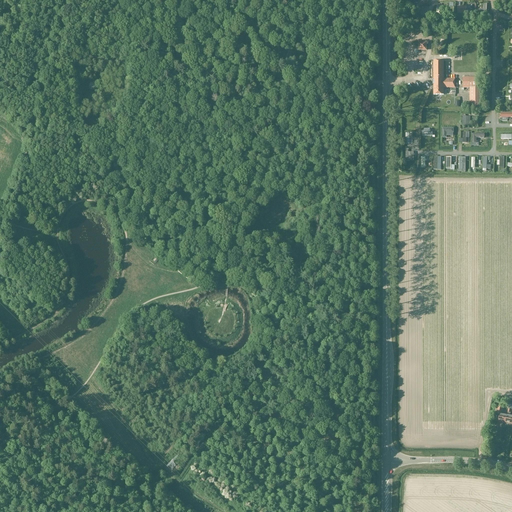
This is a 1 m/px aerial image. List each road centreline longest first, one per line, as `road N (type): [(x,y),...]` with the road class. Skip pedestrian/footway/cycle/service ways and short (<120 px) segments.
road 1 (track): [(199,289),(173,272),(190,242),(187,228),(138,183),(154,158),(159,118),(149,81),(154,57),(130,15),(131,0)]
road 2 (primary): [(386,323),(386,0)]
road 3 (track): [(225,275),(254,307),(251,345),(292,357),(348,393),(340,471),(315,511)]
road 4 (track): [(56,237),(70,206),(99,202),(123,226),(123,253),(110,298),(87,327),(49,352)]
road 5 (unknown): [(495,17),(490,152),(418,152),(417,123)]
road 6 (track): [(322,157),(346,354)]
road 7 (track): [(171,476),(90,377),(49,352)]
road 8 (track): [(251,345),(229,361),(211,360),(182,327),(182,301),(225,275)]
road 9 (track): [(297,0),(313,19),(326,67),(316,143)]
road 10 (track): [(273,140),(287,60),(311,0)]
road 11 (track): [(225,275),(252,224),(273,140)]
road 12 (track): [(187,137),(179,0)]
road 13 (primary): [(386,323),(383,459)]
road 14 (primary): [(389,455),(386,323)]
road 15 (track): [(32,129),(57,0)]
